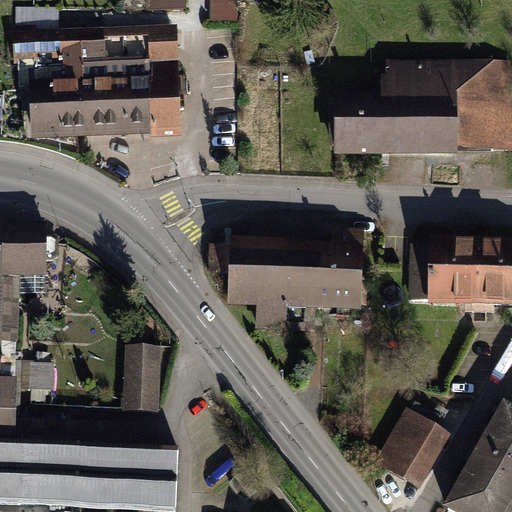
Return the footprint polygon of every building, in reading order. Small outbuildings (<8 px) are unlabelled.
[(194,10),(193,0),(156,0),(156,9),(194,10)] [(212,0),(213,19),(245,18),(244,0),(212,0)] [(27,84),(29,143),(178,139),(175,32),(9,37),(9,62),(37,61),(37,71),(27,84)] [(380,99),(334,99),(335,161),(511,157),(511,64),(380,67),(380,99)] [(45,225),(0,223),(0,453),(18,454),(20,383),(2,382),(3,352),(17,352),(20,283),(43,284),(45,225)] [(333,246),(234,242),(234,250),(211,249),(210,278),(233,278),(232,312),(259,313),(258,333),(316,335),(316,316),(364,318),(367,233),(334,232),(333,246)] [(511,238),(430,238),(430,306),(511,305),(511,238)] [(158,354),(121,352),(119,419),(155,420),(158,354)] [(23,389),(60,389),(60,361),(22,362),(23,389)] [(511,511),(511,405),(504,401),(443,509),(448,511),(511,511)] [(458,431),(412,403),(380,456),(426,484),(458,431)] [(18,454),(0,453),(0,511),(171,511),(173,459),(18,454)]
